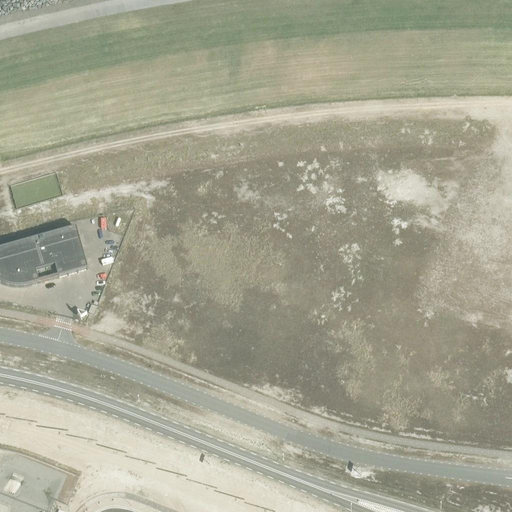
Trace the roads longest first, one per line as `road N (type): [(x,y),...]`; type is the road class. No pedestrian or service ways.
road 1 (unclassified): [(507,481),(325,450),(120,370),(0,338)]
road 2 (secondary): [(296,480),(100,404),(0,377)]
road 3 (secondary): [(414,511),(296,480)]
